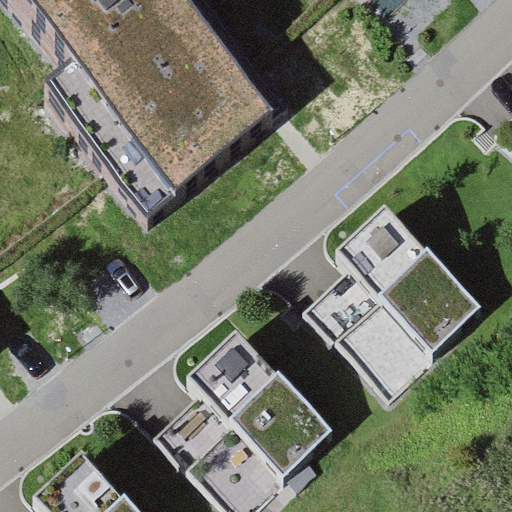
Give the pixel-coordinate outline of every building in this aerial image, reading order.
[(179,20),(161,0),(1,0),(78,90),(52,112),(147,226),(281,114),(192,8),(179,20)] [(511,85),(477,118),(511,155),(511,85)] [(390,216),(294,314),(390,407),(485,309),(390,216)] [(156,445),(231,511),(264,511),(334,435),(239,351),(156,445)] [(22,511),(128,511),(78,460),(22,511)]
